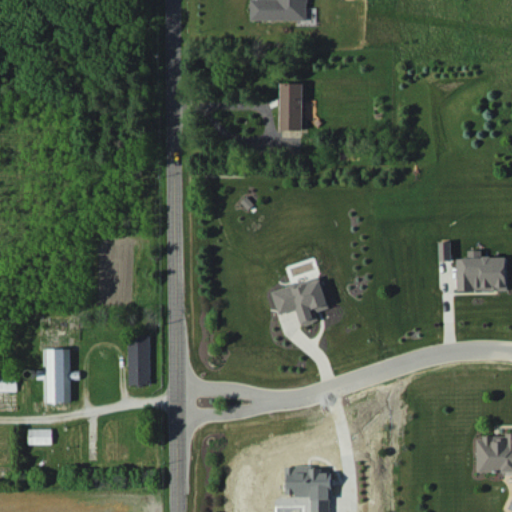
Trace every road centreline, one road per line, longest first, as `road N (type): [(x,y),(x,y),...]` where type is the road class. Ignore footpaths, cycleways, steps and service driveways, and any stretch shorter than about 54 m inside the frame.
road 1 (tertiary): [(171,0),(174,511)]
road 2 (residential): [(274,394),(433,347),(511,346)]
